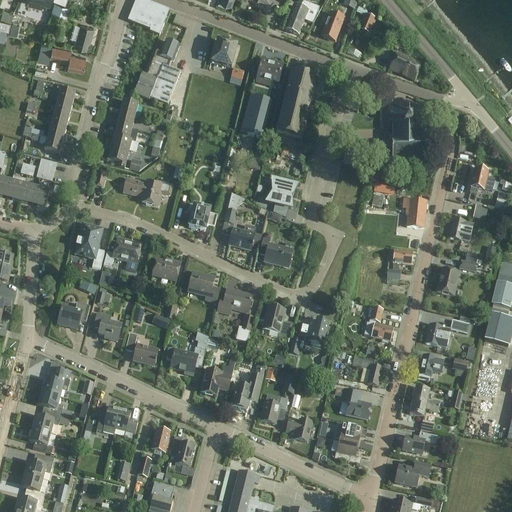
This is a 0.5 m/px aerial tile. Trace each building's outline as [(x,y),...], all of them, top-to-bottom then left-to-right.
[(135,2),(128,21),(150,31),(149,32),(159,36),(169,11),(140,0),(135,2)] [(345,0),(344,5),(354,9),(356,0),(345,0)] [(305,21),(304,21),(312,25),(319,8),(304,2),(301,9),(299,15),(297,14),(295,17),(305,21)] [(51,13),(66,18),(70,8),(54,3),(51,13)] [(298,36),(304,21),(305,21),(295,17),(297,14),(299,15),(301,9),(294,6),(284,31),(298,36)] [(3,12),(1,20),(11,23),(13,15),(3,12)] [(344,19),(330,14),(322,37),(335,42),(344,19)] [(366,16),(360,31),(369,34),(375,20),(366,16)] [(0,29),(9,32),(11,24),(0,20),(0,29)] [(9,36),(16,38),(19,26),(12,25),(9,36)] [(74,46),(76,47),(86,50),(89,39),(91,39),(94,29),(80,26),(75,25),(71,39),(76,40),(74,46)] [(391,48),(397,50),(400,43),(394,40),(391,48)] [(217,41),(214,51),(210,63),(231,69),(237,47),(217,41)] [(159,58),(171,63),(173,63),(179,47),(166,42),(161,54),(159,58)] [(71,52),(62,50),(52,48),(50,57),(69,62),(68,68),(83,71),(86,59),(70,56),(71,52)] [(159,58),(161,54),(156,52),(147,76),(142,74),(134,93),(134,94),(150,100),(151,98),(168,105),(180,73),(169,69),(171,63),(159,58)] [(389,70),(414,81),(422,65),(396,54),(389,70)] [(262,61),(259,70),(256,83),(270,86),(271,82),(278,84),(282,68),(269,65),(270,63),(262,61)] [(241,87),(245,73),(234,71),(231,84),(241,87)] [(293,72),(276,132),(301,139),(317,78),(293,72)] [(41,94),(44,83),(38,81),(35,93),(41,94)] [(75,95),(65,92),(60,91),(57,103),(72,107),(75,95)] [(250,96),(241,134),(259,139),(269,100),(266,100),(252,96),(250,96)] [(119,115),(134,119),(138,106),(123,102),(119,115)] [(72,107),(57,103),(54,115),(69,119),(72,107)] [(34,110),(27,108),(26,113),(32,114),(47,118),(48,114),(33,110),(34,110)] [(69,119),(54,115),(50,127),(65,131),(69,119)] [(116,129),(131,133),(134,119),(119,115),(116,129)] [(167,116),(166,121),(163,121),(162,125),(169,127),(172,117),(167,116)] [(392,161),(424,161),(424,143),(423,143),(423,127),(416,127),(416,121),(399,121),(399,127),(392,127),(392,143),(391,143),(391,144),(375,144),(370,149),(370,155),(375,160),(392,160),(392,161)] [(50,127),(47,139),(62,143),(65,131),(50,127)] [(131,133),(116,129),(112,143),(137,149),(138,144),(128,142),(131,133)] [(164,134),(157,132),(155,140),(162,142),(164,134)] [(44,151),(49,153),(59,155),(62,143),(47,139),(40,137),(39,143),(46,145),(44,151)] [(101,161),(111,163),(115,164),(114,167),(125,170),(129,152),(136,154),(137,149),(112,143),(109,157),(103,155),(101,161)] [(153,148),(151,157),(158,158),(160,149),(153,148)] [(41,160),(41,161),(36,179),(52,183),(57,164),(41,160)] [(129,171),(130,171),(139,173),(142,164),(131,161),(129,171)] [(252,162),(250,170),(259,172),(261,164),(252,162)] [(26,177),(29,166),(22,165),(20,175),(26,177)] [(35,168),(29,166),(26,177),(32,178),(35,168)] [(183,173),(175,169),(172,181),(181,183),(183,173)] [(469,194),(476,196),(478,190),(493,193),(495,181),(486,179),(488,172),(475,169),(469,194)] [(106,175),(98,173),(95,187),(103,189),(106,175)] [(0,197),(7,199),(11,183),(0,179),(0,197)] [(127,180),(126,184),(123,194),(143,199),(142,203),(158,208),(161,196),(170,196),(172,187),(162,184),(162,187),(147,183),(146,185),(127,180)] [(11,183),(7,199),(20,203),(24,186),(11,183)] [(271,193),(293,199),(296,188),(273,183),(271,193)] [(24,186),(20,203),(32,206),(37,189),(24,186)] [(37,189),(32,206),(45,209),(49,193),(37,189)] [(375,189),(371,207),(375,208),(381,209),(385,191),(375,189)] [(290,210),(293,199),(271,193),(268,204),(290,210)] [(236,207),(237,207),(240,199),(231,195),(227,211),(224,224),(233,226),(236,213),(235,213),(236,207)] [(495,210),(506,213),(508,203),(497,200),(495,210)] [(424,213),(425,213),(426,202),(407,201),(406,211),(408,211),(424,212),(424,213)] [(484,221),(487,209),(475,206),(472,219),(484,221)] [(194,207),(191,219),(188,228),(205,233),(206,227),(214,229),(217,216),(209,214),(210,211),(194,207)] [(406,228),(424,230),(425,213),(424,213),(424,212),(408,211),(406,211),(405,215),(407,216),(406,228)] [(267,213),(265,219),(268,220),(280,225),(282,218),(271,214),(270,214),(267,213)] [(465,223),(462,223),(453,220),(448,239),(461,242),(461,241),(468,243),(472,226),(465,224),(465,223)] [(75,255),(85,258),(94,260),(92,268),(100,271),(104,253),(97,251),(102,231),(83,226),(75,255)] [(261,237),(233,230),(228,247),(250,253),(252,246),(259,248),(261,237)] [(265,235),(262,245),(259,255),(266,257),(264,264),(273,266),(273,265),(289,269),(293,253),(292,253),(293,248),(292,246),(287,245),(285,246),(284,251),(269,247),(271,236),(265,235)] [(107,253),(104,263),(103,266),(111,269),(113,259),(136,265),(140,249),(126,245),(126,242),(118,240),(114,255),(107,253)] [(411,267),(413,254),(394,252),(392,265),(393,265),(392,272),(388,272),(387,280),(399,281),(400,273),(398,273),(399,266),(411,267)] [(0,269),(10,272),(13,259),(0,256),(0,269)] [(156,261),(154,270),(152,277),(176,282),(180,264),(172,262),(171,264),(156,261)] [(460,270),(476,273),(478,266),(461,262),(460,270)] [(511,266),(501,264),(498,277),(511,280),(511,266)] [(0,283),(8,285),(10,272),(0,269),(0,283)] [(436,293),(446,296),(454,297),(459,274),(442,270),(436,293)] [(103,274),(102,283),(109,284),(110,275),(103,274)] [(193,274),(190,284),(188,294),(206,298),(205,301),(216,304),(219,291),(212,289),(214,279),(193,274)] [(79,289),(91,295),(95,297),(97,289),(94,287),(83,282),(79,289)] [(496,283),(491,306),(493,306),(509,310),(511,297),(511,286),(497,283),(496,283)] [(220,301),(218,311),(217,313),(230,316),(231,310),(247,314),(252,297),(227,291),(224,302),(220,301)] [(108,308),(110,297),(98,294),(96,305),(108,308)] [(347,303),(345,312),(352,314),(354,304),(347,303)] [(75,311),(72,311),(62,308),(57,326),(77,331),(79,322),(86,324),(90,308),(77,305),(75,311)] [(163,319),(172,322),(176,307),(169,305),(166,316),(164,316),(163,319)] [(493,306),(491,315),(507,319),(509,310),(493,306)] [(137,309),(134,323),(140,325),(144,310),(137,309)] [(269,309),(266,319),(264,329),(279,333),(278,337),(289,339),(293,325),(285,323),(285,324),(282,323),(284,313),(269,309)] [(380,324),(382,312),(372,309),(370,322),(380,324)] [(491,315),(485,342),(509,348),(511,336),(511,319),(507,319),(491,315)] [(97,316),(97,318),(94,328),(100,329),(98,335),(109,338),(109,341),(117,343),(121,327),(109,324),(110,319),(97,316)] [(155,316),(152,324),(167,331),(170,322),(155,316)] [(249,332),(253,319),(245,317),(242,330),(249,332)] [(302,322),(300,332),(298,338),(311,342),(310,346),(323,349),(329,324),(317,321),(316,325),(302,322)] [(447,348),(451,331),(463,334),(463,333),(466,333),(468,327),(465,326),(465,324),(453,321),(451,330),(442,328),(442,329),(429,326),(425,345),(437,348),(438,346),(447,348)] [(388,345),(388,343),(390,343),(393,330),(375,326),(372,339),(382,341),(381,343),(388,345)] [(214,331),(211,338),(218,340),(221,333),(214,331)] [(168,352),(166,358),(168,361),(172,362),(170,369),(178,372),(184,373),(184,375),(193,378),(195,369),(201,371),(205,351),(206,349),(209,339),(197,334),(195,343),(198,343),(196,349),(195,349),(193,355),(175,351),(170,350),(168,352)] [(129,335),(127,342),(125,352),(135,354),(133,363),(154,368),(158,352),(135,346),(137,337),(129,335)] [(209,339),(206,349),(218,352),(220,344),(209,339)] [(287,355),(298,358),(302,343),(291,340),(287,355)] [(469,349),(466,360),(473,362),(475,350),(469,349)] [(322,366),(315,369),(319,378),(326,374),(331,353),(328,353),(325,354),(327,357),(321,360),(321,363),(322,366)] [(276,356),(272,365),(281,369),(285,360),(276,356)] [(373,362),(363,359),(354,357),(352,367),(363,370),(360,383),(377,387),(380,376),(381,376),(383,370),(372,367),(373,362)] [(418,376),(419,376),(418,381),(428,383),(430,378),(431,379),(432,373),(441,375),(443,362),(434,360),(435,359),(422,357),(418,376)] [(228,392),(234,370),(236,359),(231,358),(228,368),(223,367),(221,375),(207,371),(201,394),(216,397),(218,390),(228,392)] [(454,361),(452,372),(457,373),(456,377),(465,379),(469,364),(454,361)] [(237,387),(234,398),(232,407),(246,411),(249,398),(257,400),(264,372),(267,373),(268,367),(262,365),(257,363),(253,378),(252,377),(249,390),(237,387)] [(268,369),(265,381),(275,383),(278,371),(268,369)] [(70,381),(65,380),(66,374),(50,370),(48,376),(51,377),(50,382),(45,381),(42,394),(60,399),(62,392),(67,393),(70,381)] [(297,381),(285,378),(281,394),(293,396),(297,381)] [(413,399),(412,402),(412,403),(426,406),(425,407),(428,407),(428,405),(431,406),(431,407),(438,408),(440,403),(432,401),(432,403),(427,402),(429,393),(412,389),(410,398),(413,399)] [(361,395),(351,393),(345,391),(342,403),(349,405),(346,417),(367,422),(371,407),(359,404),(361,395)] [(459,413),(463,395),(453,393),(449,410),(459,413)] [(58,406),(60,399),(42,394),(38,407),(44,408),(42,414),(70,420),(72,414),(62,412),(63,407),(58,406)] [(265,403),(263,413),(261,423),(275,426),(278,410),(285,412),(288,401),(281,399),(279,406),(265,403)] [(409,416),(419,418),(423,419),(425,409),(430,411),(430,412),(442,415),(443,409),(438,408),(431,407),(431,406),(428,405),(428,407),(425,407),(426,406),(412,403),(409,416)] [(100,419),(97,428),(97,431),(102,433),(113,436),(115,430),(120,411),(109,408),(106,420),(100,419)] [(129,422),(131,413),(120,411),(115,430),(124,433),(123,438),(130,440),(132,435),(135,436),(138,424),(133,422),(133,423),(129,422)] [(68,428),(70,420),(42,414),(41,419),(36,418),(32,431),(51,435),(56,437),(59,425),(68,428)] [(308,444),(310,434),(312,424),(299,421),(298,425),(289,423),(286,434),(295,436),(294,441),(308,444)] [(422,422),(421,430),(432,432),(434,425),(422,422)] [(322,424),(319,438),(325,439),(328,425),(322,424)] [(339,443),(357,447),(360,437),(366,438),(367,431),(342,426),(340,433),(342,433),(339,443)] [(33,450),(42,453),(51,455),(53,448),(54,444),(49,442),(51,435),(32,431),(29,444),(34,445),(33,450)] [(156,431),(151,451),(165,455),(170,434),(156,431)] [(402,452),(412,454),(422,457),(425,442),(436,445),(437,438),(420,434),(418,441),(405,438),(402,452)] [(174,466),(179,467),(189,469),(194,447),(181,444),(182,440),(175,438),(170,457),(176,458),(174,466)] [(337,454),(336,453),(334,460),(359,466),(361,459),(355,458),(357,447),(339,443),(337,454)] [(24,476),(43,481),(45,474),(50,475),(53,464),(34,459),(33,465),(28,463),(24,476)] [(141,459),(137,476),(147,479),(151,461),(141,459)] [(121,463),(116,480),(126,482),(130,465),(121,463)] [(395,485),(405,487),(416,489),(418,476),(428,478),(431,467),(415,463),(414,471),(399,468),(397,477),(398,477),(396,484),(395,484),(395,485)] [(305,511),(291,508),(289,511),(272,511),(274,508),(258,504),(259,501),(249,499),(253,484),(257,485),(259,477),(238,472),(238,473),(239,473),(229,511),(305,511)] [(26,491),(25,496),(43,501),(48,502),(49,497),(45,495),(45,494),(46,489),(41,488),(43,481),(24,476),(21,489),(26,491)] [(152,498),(149,510),(148,511),(170,511),(173,502),(171,502),(174,489),(154,483),(150,497),(152,498)] [(18,500),(15,511),(35,511),(36,511),(39,511),(40,511),(42,508),(43,501),(25,496),(23,501),(18,500)] [(416,499),(415,506),(393,501),(390,511),(410,511),(411,511),(415,511),(416,511),(419,511),(420,507),(430,510),(432,502),(416,499)]
